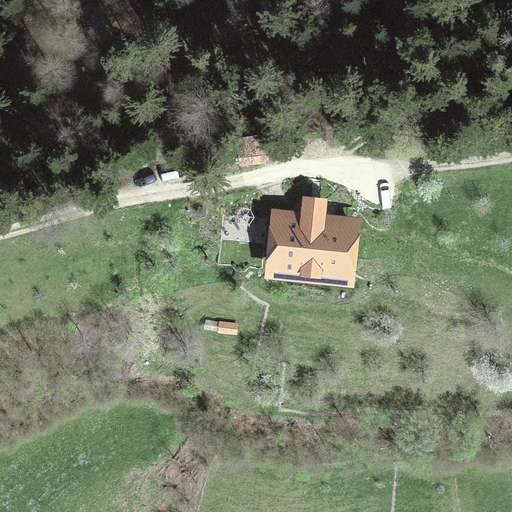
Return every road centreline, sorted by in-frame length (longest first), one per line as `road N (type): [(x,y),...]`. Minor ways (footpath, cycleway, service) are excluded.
road 1 (track): [(511,154),(417,165),(316,158),(191,181),(0,235)]
road 2 (track): [(343,158),(436,77),(493,0)]
